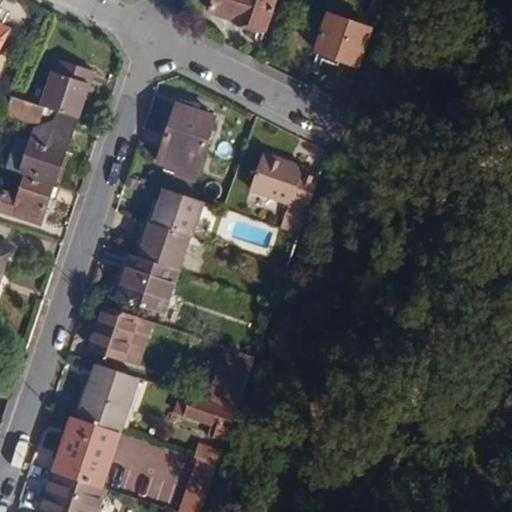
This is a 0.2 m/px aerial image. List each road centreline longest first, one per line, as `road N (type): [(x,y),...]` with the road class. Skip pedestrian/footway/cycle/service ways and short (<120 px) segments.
road 1 (residential): [(153,35),(0,495)]
road 2 (residential): [(354,134),(153,35)]
